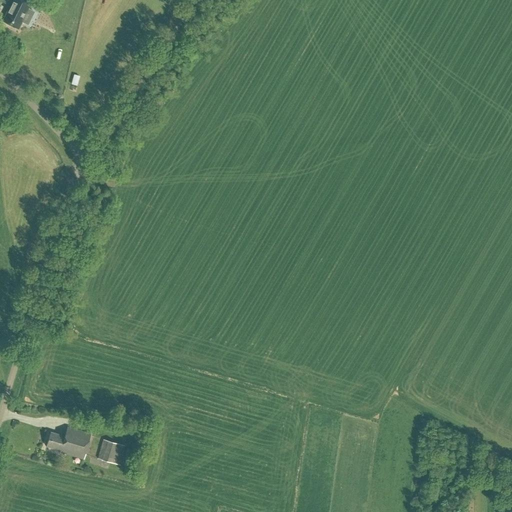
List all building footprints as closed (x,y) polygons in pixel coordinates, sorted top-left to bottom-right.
[(17,26),(31,1),(29,0),(9,0),(7,4),(8,4),(1,18),(17,26)] [(37,18),(25,15),(21,33),(33,36),(37,18)] [(71,89),(77,91),(79,80),(73,78),(71,89)] [(83,460),(91,435),(67,428),(64,437),(49,433),(45,446),(47,447),(47,449),(51,450),(53,449),(58,450),(57,452),(83,460)] [(120,466),(125,446),(103,440),(98,459),(120,466)]
